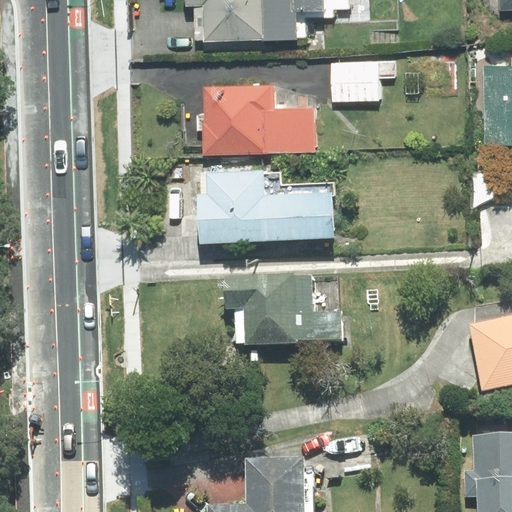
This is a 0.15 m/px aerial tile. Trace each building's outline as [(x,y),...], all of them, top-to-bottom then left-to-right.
[(193,0),(194,3),(202,3),(202,37),(312,39),(312,15),(335,16),(335,0),(193,0)] [(335,103),(387,103),(387,75),(401,75),(401,61),(335,61),(335,103)] [(511,64),(488,65),(489,123),(489,142),(511,141),(511,64)] [(211,84),(211,116),(204,116),(204,130),(210,130),(210,152),(278,154),(278,150),(321,151),(322,109),(279,107),(280,86),(211,84)] [(209,170),(210,194),(212,239),(349,233),(347,189),(277,191),(276,167),(209,170)] [(349,315),(321,315),(321,281),(235,279),(234,313),(243,313),(242,348),(305,349),(305,343),(348,344),(349,315)] [(511,318),(475,325),(487,394),(511,389),(511,318)] [(511,511),(511,435),(477,435),(477,472),(468,473),(468,497),(484,497),(484,511),(511,511)] [(313,511),(315,458),(256,456),(255,506),(217,505),(216,511),(313,511)]
